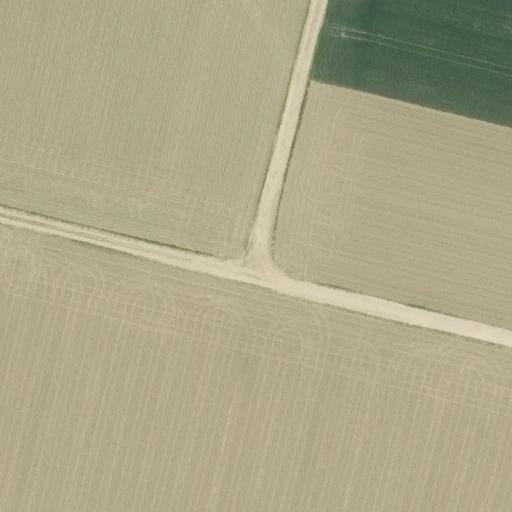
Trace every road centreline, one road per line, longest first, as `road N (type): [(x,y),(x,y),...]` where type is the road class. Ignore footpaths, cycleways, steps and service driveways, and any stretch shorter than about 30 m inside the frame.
road 1 (track): [(0,207),(252,265),(317,0)]
road 2 (track): [(252,265),(511,329)]
